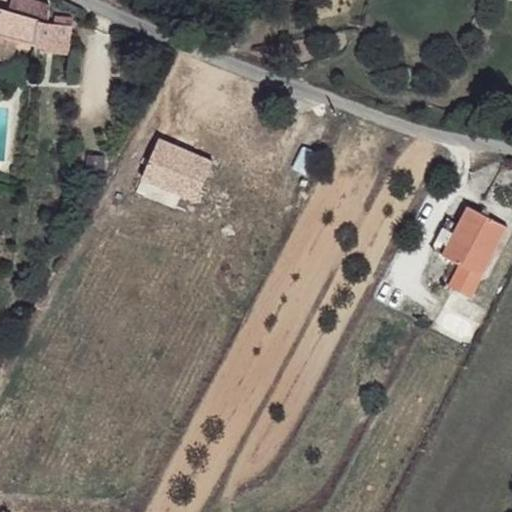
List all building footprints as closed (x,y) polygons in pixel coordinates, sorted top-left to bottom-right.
[(15,1),(11,16),(38,22),(41,7),(15,1)] [(11,16),(0,12),(0,37),(16,43),(36,49),(45,50),(47,36),(37,35),(38,22),(11,16)] [(47,24),(38,22),(37,35),(47,36),(45,50),(45,58),(73,58),(74,21),(57,21),(57,27),(47,24)] [(16,43),(0,37),(0,59),(13,63),(16,43)] [(137,193),(175,206),(179,195),(199,202),(215,153),(156,134),(137,193)] [(507,218),(466,197),(441,247),(482,268),(507,218)]
